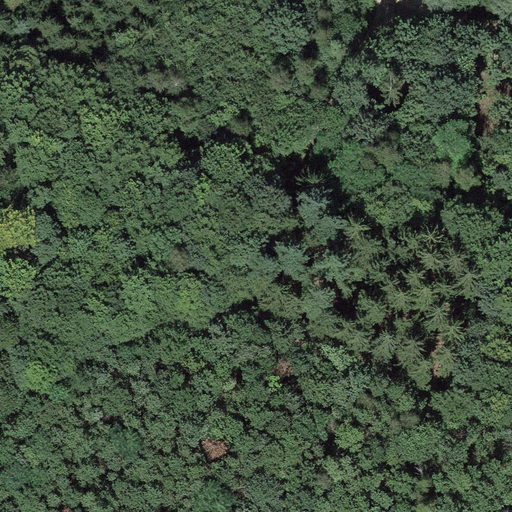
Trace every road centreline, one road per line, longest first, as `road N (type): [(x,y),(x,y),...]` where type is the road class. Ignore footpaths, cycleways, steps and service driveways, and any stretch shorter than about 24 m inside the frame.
road 1 (track): [(0,428),(31,400),(127,343),(221,313),(248,287),(363,43),(399,2)]
road 2 (track): [(5,418),(18,321),(0,260)]
